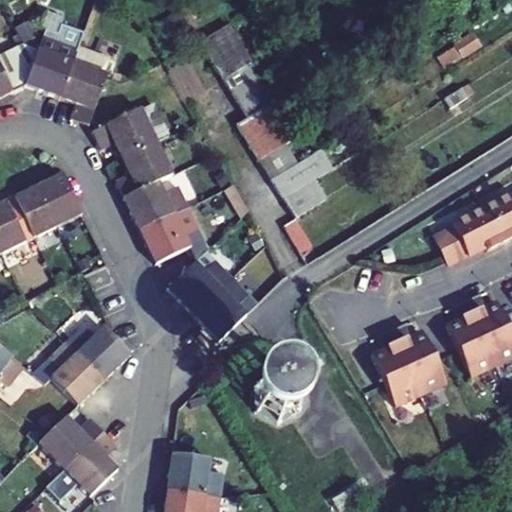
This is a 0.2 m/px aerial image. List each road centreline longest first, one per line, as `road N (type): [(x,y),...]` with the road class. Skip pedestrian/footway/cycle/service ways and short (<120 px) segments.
road 1 (residential): [(151,409),(293,287),(511,148)]
road 2 (residential): [(151,409),(156,320),(78,154),(54,133),(0,126)]
road 3 (residential): [(511,258),(431,295),(343,320)]
